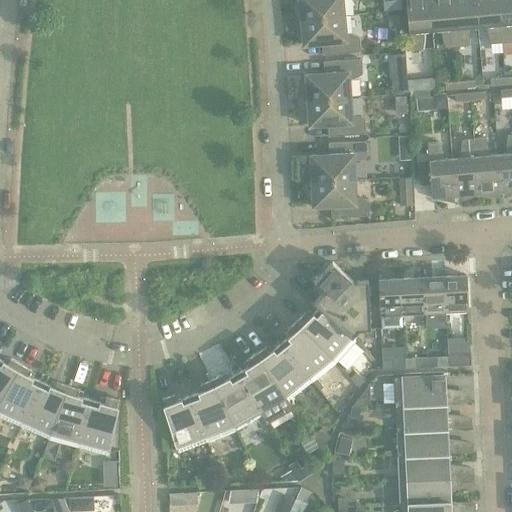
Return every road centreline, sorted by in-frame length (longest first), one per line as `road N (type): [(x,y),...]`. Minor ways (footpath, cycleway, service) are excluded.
road 1 (residential): [(0,305),(101,354),(139,358),(215,333),(249,311),(277,287),(282,248)]
road 2 (residential): [(499,511),(486,230)]
road 3 (residential): [(269,0),(282,248)]
road 4 (residential): [(282,248),(486,230)]
